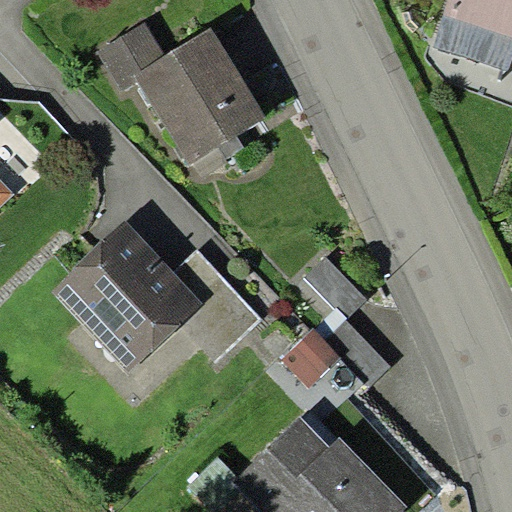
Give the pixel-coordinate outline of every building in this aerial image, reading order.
[(511,0),(446,0),(441,16),(511,38),(511,0)] [(511,58),(511,38),(441,16),(431,46),(508,70),(511,58)] [(165,54),(146,22),(100,51),(124,90),(139,81),(135,73),(165,54)] [(268,115),(212,25),(165,54),(135,73),(139,81),(190,163),(268,115)] [(0,206),(14,193),(0,178),(0,206)] [(173,271),(126,220),(50,289),(128,373),(180,325),(204,303),(173,271)] [(263,320),(197,249),(173,271),(204,303),(180,325),(216,363),(263,320)] [(367,299),(325,256),(304,276),(336,309),(346,319),(367,299)] [(371,386),(392,365),(346,319),(336,309),(315,329),(342,357),(371,386)] [(310,387),(342,357),(315,329),(313,328),(282,358),(310,387)] [(330,444),(300,414),(233,480),(263,511),(400,511),(408,504),(339,434),(330,444)]
